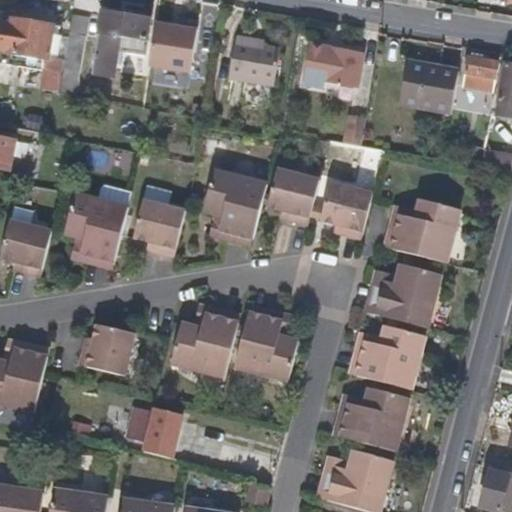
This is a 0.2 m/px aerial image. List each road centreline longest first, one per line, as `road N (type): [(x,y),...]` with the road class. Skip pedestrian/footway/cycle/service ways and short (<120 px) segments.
road 1 (residential): [(284,511),(342,281),(289,276),(0,321)]
road 2 (residential): [(448,511),(511,259)]
road 3 (residential): [(511,34),(306,0)]
